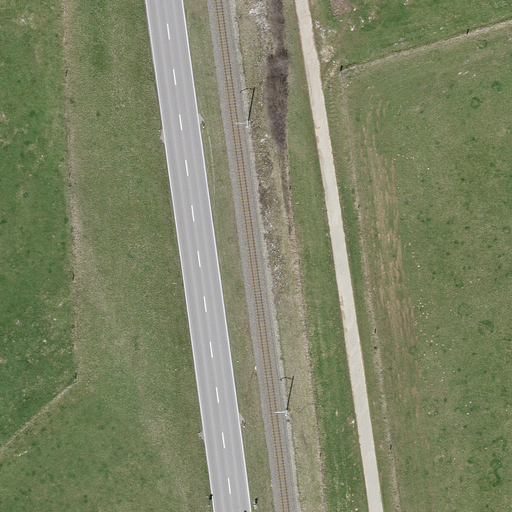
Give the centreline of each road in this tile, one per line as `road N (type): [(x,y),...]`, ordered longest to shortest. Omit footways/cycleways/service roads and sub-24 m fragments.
road 1 (track): [(375,511),(301,0)]
road 2 (primary): [(164,0),(231,511)]
